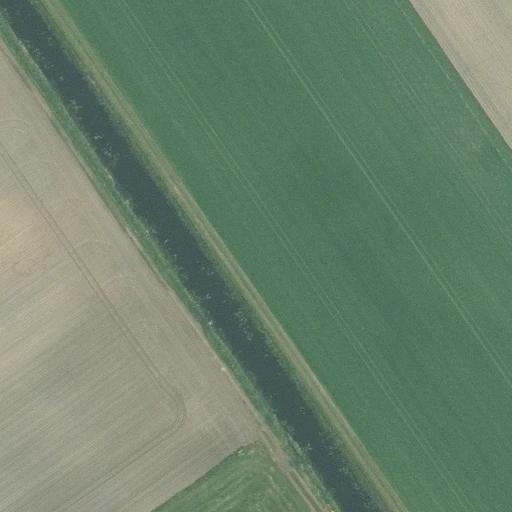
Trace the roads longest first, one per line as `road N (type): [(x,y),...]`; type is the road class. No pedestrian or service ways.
road 1 (track): [(395,511),(42,0)]
road 2 (track): [(0,58),(309,511)]
